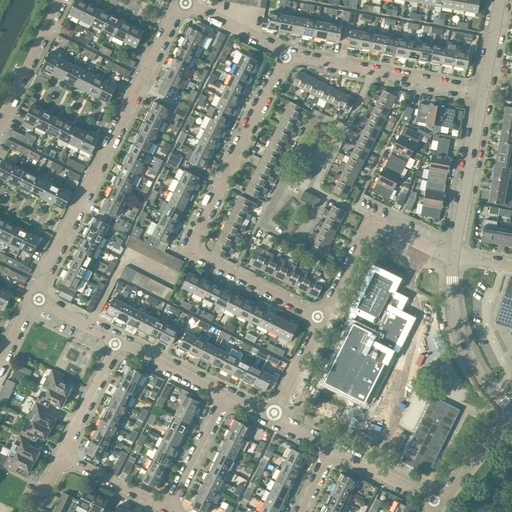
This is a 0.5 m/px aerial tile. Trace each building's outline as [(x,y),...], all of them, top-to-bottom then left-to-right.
[(74,0),(68,14),(80,20),(88,4),(80,0),(74,0)] [(429,8),(428,10),(433,10),(434,5),(441,7),(442,0),(430,0),(429,5),(429,8)] [(442,0),(441,7),(453,9),(454,0),(442,0)] [(454,0),(453,9),(465,11),(466,0),(454,0)] [(466,0),(465,11),(477,13),(479,0),(466,0)] [(80,20),(91,25),(99,9),(88,4),(80,20)] [(91,25),(102,31),(110,15),(99,9),(91,25)] [(347,24),(349,12),(343,11),(341,23),(347,24)] [(263,17),(261,27),(267,28),(267,30),(276,32),(276,31),(275,31),(275,30),(279,30),(282,15),(270,12),(269,18),(263,17)] [(355,13),(349,12),(347,24),(353,25),(355,13)] [(102,31),(113,36),(121,20),(110,15),(102,31)] [(279,30),(279,32),(288,34),(287,33),(287,32),(291,33),(294,17),(282,15),(279,30)] [(291,33),(290,35),(299,36),(298,36),(299,34),(302,35),(303,35),(306,19),(294,17),(291,33)] [(303,35),(303,37),(311,39),(311,38),(310,38),(311,36),(315,37),(318,21),(306,19),(303,35)] [(132,26),(121,20),(113,36),(124,42),(132,26)] [(315,37),(314,39),(323,41),(323,40),(322,40),(322,39),(327,39),(330,24),(318,21),(315,37)] [(204,36),(209,38),(213,32),(196,23),(193,29),(189,26),(183,38),(199,46),(204,36)] [(327,39),(326,41),(335,43),(334,42),(334,41),(339,42),(342,26),(330,24),(327,39)] [(59,32),(69,36),(71,37),(74,32),(62,26),(59,32)] [(132,26),(124,42),(136,48),(144,32),(132,26)] [(348,46),(347,48),(356,49),(357,49),(356,49),(356,47),(360,48),(362,36),(363,32),(351,30),(350,36),(348,46)] [(360,48),(359,50),(368,52),(368,51),(367,51),(368,49),(371,50),(372,50),(374,36),(375,35),(363,32),(362,36),(360,48)] [(461,32),(460,38),(472,40),(473,35),(461,32)] [(82,43),(85,37),(79,34),(77,40),(82,43)] [(66,47),(69,41),(57,35),(55,41),(66,47)] [(371,50),(371,52),(380,54),(380,53),(379,53),(380,52),(383,52),(384,53),(387,37),(384,36),(375,35),(374,36),(372,50),(371,50)] [(90,40),(85,37),(82,43),(87,46),(90,40)] [(383,52),(383,54),(392,56),(391,55),(391,54),(393,54),(395,55),(398,39),(387,37),(384,53),(383,52)] [(183,38),(178,48),(194,56),(199,46),(183,38)] [(395,55),(395,57),(404,58),(403,58),(403,56),(407,57),(410,41),(398,39),(395,55)] [(211,51),(216,54),(222,43),(216,40),(211,51)] [(69,41),(66,47),(71,49),(74,44),(69,41)] [(407,57),(406,59),(416,61),(416,60),(415,60),(415,59),(419,59),(422,44),(410,41),(407,57)] [(442,64),(442,66),(451,68),(451,67),(450,67),(450,65),(454,66),(457,50),(458,51),(459,45),(446,42),(445,48),(446,48),(443,64),(442,64)] [(419,59),(418,61),(427,63),(427,62),(426,62),(427,61),(430,62),(431,62),(434,46),(422,44),(419,59)] [(220,56),(225,58),(230,48),(225,45),(220,56)] [(430,62),(430,64),(439,65),(438,65),(439,63),(442,64),(443,64),(446,48),(445,48),(434,46),(431,62),(430,62)] [(178,48),(172,59),(188,67),(194,56),(178,48)] [(454,66),(454,68),(463,70),(463,69),(462,69),(462,68),(466,68),(467,69),(470,53),(458,51),(457,50),(454,66)] [(96,55),(91,52),(88,58),(94,61),(96,55)] [(41,69),(52,75),(60,59),(48,53),(41,69)] [(242,54),(237,64),(251,72),(253,73),(257,65),(256,66),(255,65),(257,61),(254,59),(246,56),(243,54),(242,54)] [(136,63),(130,60),(124,57),(121,63),(133,69),(136,63)] [(52,75),(63,80),(71,64),(60,59),(52,75)] [(172,59),(167,70),(183,78),(188,67),(172,59)] [(111,69),(114,63),(108,61),(105,66),(111,69)] [(114,63),(111,69),(128,78),(131,72),(114,63)] [(63,80),(74,86),(82,70),(71,64),(63,80)] [(237,64),(232,75),(246,83),(248,84),(252,76),(251,75),(251,76),(250,76),(251,72),(237,64)] [(74,86),(85,91),(93,76),(82,70),(74,86)] [(167,70),(162,80),(178,88),(183,78),(167,70)] [(304,90),(310,77),(299,71),(292,84),(293,84),(289,90),(294,92),(295,89),(294,88),(296,86),(304,90)] [(232,75),(226,86),(241,93),(240,94),(242,95),(246,86),(245,87),(244,86),(245,85),(246,83),(232,75)] [(85,91),(96,97),(104,81),(93,76),(85,91)] [(322,82),(310,77),(304,90),(301,96),(305,98),(307,95),(306,94),(307,92),(315,96),(322,82)] [(215,80),(209,78),(206,83),(212,86),(215,80)] [(178,88),(162,80),(156,91),(172,99),(178,88)] [(104,81),(96,97),(108,103),(116,87),(104,81)] [(333,88),(322,82),(315,96),(312,102),(316,104),(318,100),(317,100),(318,97),(326,101),(333,88)] [(226,86),(221,97),(235,104),(235,105),(237,105),(241,97),(240,98),(239,97),(240,94),(241,93),(226,86)] [(344,94),(333,88),(326,101),(323,108),(327,110),(329,106),(328,106),(329,103),(337,107),(344,94)] [(377,101),(390,108),(396,96),(383,89),(380,96),(375,94),(373,98),(377,101)] [(192,103),(195,97),(189,94),(186,100),(192,103)] [(344,94),(337,107),(338,107),(335,113),(339,115),(340,112),(340,111),(341,109),(349,113),(356,100),(344,94)] [(221,97),(216,108),(230,115),(232,116),(236,108),(235,108),(235,109),(233,108),(235,105),(235,104),(221,97)] [(201,107),(204,102),(198,99),(196,104),(201,107)] [(153,101),(147,113),(164,121),(169,109),(153,101)] [(284,113),(302,122),(297,120),(300,113),(305,116),(307,111),(303,108),(290,101),(284,113)] [(385,119),(390,108),(377,101),(374,107),(370,105),(367,110),(372,112),(385,119)] [(179,102),(176,108),(187,113),(189,108),(179,102)] [(427,123),(433,124),(437,106),(429,104),(429,105),(419,103),(415,121),(427,124),(427,123)] [(35,126),(43,110),(31,104),(23,120),(35,126)] [(437,106),(433,124),(432,131),(440,132),(441,126),(451,128),(455,110),(444,108),(445,107),(437,106)] [(511,107),(505,106),(503,119),(511,120),(511,107)] [(187,113),(176,108),(174,113),(184,118),(187,113)] [(216,108),(210,118),(225,126),(224,126),(226,127),(230,119),(230,118),(229,119),(228,119),(230,115),(216,108)] [(35,126),(46,132),(54,116),(43,110),(35,126)] [(379,130),(385,119),(372,112),(369,118),(364,116),(362,121),(366,123),(366,124),(379,130)] [(147,113),(142,123),(158,131),(164,121),(147,113)] [(284,113),(278,124),(296,133),(292,131),(295,124),(299,127),(302,122),(284,113)] [(46,132),(57,138),(65,121),(54,116),(46,132)] [(210,118),(205,129),(219,136),(219,137),(221,138),(225,129),(224,129),(224,130),(223,129),(224,126),(225,126),(210,118)] [(511,120),(503,119),(500,131),(511,132),(511,120)] [(176,120),(173,126),(179,128),(182,123),(176,120)] [(57,138),(68,143),(76,127),(65,121),(57,138)] [(142,123),(136,134),(153,142),(158,131),(142,123)] [(278,124),(273,136),(286,142),(289,136),(294,138),(296,133),(278,124)] [(374,141),(379,130),(366,124),(363,130),(358,128),(356,132),(360,135),(374,141)] [(399,135),(395,142),(412,151),(415,145),(416,145),(421,135),(422,131),(417,128),(415,132),(404,126),(399,136),(399,135)] [(68,143),(79,149),(88,133),(76,127),(68,143)] [(26,144),(29,138),(12,129),(9,135),(26,144)] [(200,139),(199,140),(200,140),(214,147),(214,148),(215,148),(220,140),(219,140),(219,141),(217,140),(219,137),(219,136),(205,129),(200,139)] [(511,132),(500,131),(498,142),(511,144),(511,132)] [(88,133),(79,149),(91,154),(99,138),(88,133)] [(136,134),(131,145),(147,153),(153,142),(136,134)] [(368,153),(374,141),(360,135),(357,141),(353,139),(350,144),(355,146),(368,153)] [(273,136),(267,147),(280,153),(283,147),(288,149),(290,144),(286,142),(273,136)] [(29,138),(26,144),(31,147),(34,141),(29,138)] [(430,162),(449,165),(450,158),(447,157),(450,140),(438,138),(435,155),(432,154),(430,162)] [(24,148),(19,145),(7,139),(4,145),(16,151),(17,148),(23,151),(24,148)] [(199,140),(194,150),(200,153),(209,157),(208,158),(210,159),(214,151),(213,152),(212,151),(214,148),(214,147),(200,140),(199,140)] [(165,142),(163,147),(168,150),(171,145),(165,142)] [(392,150),(388,159),(405,167),(410,157),(409,157),(412,151),(395,142),(392,149),(392,150)] [(511,144),(498,142),(496,154),(511,157),(511,156),(511,144)] [(131,145),(126,155),(142,163),(147,153),(131,145)] [(362,164),(368,153),(355,146),(352,152),(347,150),(345,155),(349,157),(362,164)] [(48,155),(51,150),(46,147),(43,153),(48,155)] [(267,147),(261,158),(275,165),(278,158),(282,160),(285,156),(280,153),(267,147)] [(194,150),(188,162),(199,167),(203,169),(205,170),(209,162),(208,161),(208,162),(207,162),(208,158),(209,157),(200,153),(194,150)] [(32,159),(35,153),(30,151),(27,157),(32,159)] [(172,152),(169,157),(179,163),(182,157),(172,152)] [(496,154),(494,166),(510,169),(511,157),(496,154)] [(126,155),(121,166),(137,174),(142,163),(126,155)] [(179,163),(169,157),(166,162),(177,168),(179,163)] [(357,175),(362,164),(349,157),(346,164),(342,162),(339,166),(344,169),(357,175)] [(65,164),(71,166),(73,161),(68,158),(65,164)] [(261,158),(256,169),(269,176),(272,169),(277,172),(279,167),(275,165),(261,158)] [(0,177),(8,181),(16,165),(4,159),(0,167),(0,177)] [(383,168),(379,175),(396,183),(399,177),(400,178),(405,167),(388,159),(383,168)] [(73,161),(71,166),(82,172),(85,167),(73,161)] [(55,170),(58,164),(52,162),(49,168),(55,170)] [(428,169),(426,180),(445,183),(447,173),(449,165),(430,162),(429,169),(428,169)] [(8,181),(19,187),(27,171),(16,165),(8,181)] [(121,166),(115,177),(131,185),(137,174),(121,166)] [(494,166),(492,178),(507,180),(510,169),(494,166)] [(155,176),(158,171),(152,168),(150,174),(155,176)] [(256,169),(250,180),(263,187),(267,181),(271,183),(273,178),(269,176),(256,169)] [(351,187),(357,175),(344,169),(340,175),(336,173),(333,178),(338,180),(351,187)] [(66,176),(77,182),(80,176),(69,170),(66,176)] [(184,170),(178,181),(193,188),(193,189),(195,190),(199,182),(198,181),(198,182),(196,182),(198,178),(197,177),(184,170)] [(19,187),(30,193),(38,177),(27,171),(19,187)] [(393,189),(396,183),(379,175),(376,182),(372,191),(388,200),(394,189),(393,189)] [(30,193),(41,198),(49,182),(38,177),(30,193)] [(115,177),(110,188),(126,196),(131,185),(115,177)] [(492,178),(489,189),(505,192),(507,180),(492,178)] [(263,187),(250,180),(244,192),(258,199),(261,192),(265,194),(268,189),(263,187)] [(351,187),(338,180),(335,186),(330,184),(328,189),(332,191),(332,192),(345,198),(351,187)] [(425,191),(424,198),(442,201),(444,193),(443,193),(445,183),(426,180),(424,191),(425,191)] [(178,181),(173,192),(188,200),(187,200),(189,201),(193,192),(192,193),(191,193),(193,189),(193,188),(178,181)] [(41,198),(52,204),(60,188),(49,182),(41,198)] [(60,188),(52,204),(63,210),(71,194),(60,188)] [(110,188),(104,198),(121,206),(126,196),(110,188)] [(144,198),(147,192),(141,190),(139,189),(137,194),(139,194),(139,195),(144,198)] [(505,192),(489,189),(487,202),(503,204),(505,192)] [(299,199),(310,205),(315,196),(304,190),(299,199)] [(173,192),(168,203),(182,210),(182,211),(184,211),(188,203),(187,204),(186,203),(187,200),(188,200),(173,192)] [(401,193),(396,203),(401,206),(406,195),(405,195),(401,193)] [(233,207),(247,214),(250,207),(254,209),(257,204),(252,202),(253,202),(239,195),(233,207)] [(315,196),(310,205),(312,206),(312,207),(314,208),(314,207),(316,208),(321,199),(315,196)] [(410,197),(404,208),(410,211),(415,200),(410,197)] [(109,214),(106,219),(128,230),(131,224),(116,216),(121,206),(104,198),(99,209),(109,214)] [(441,209),(442,201),(424,198),(423,204),(422,204),(420,216),(439,219),(440,209),(441,209)] [(163,202),(158,211),(162,213),(162,214),(177,221),(179,222),(183,214),(182,214),(182,215),(180,214),(182,211),(182,210),(168,203),(167,204),(163,202)] [(326,216),(340,223),(346,211),(332,204),(329,211),(325,209),(322,214),(327,216),(326,216)] [(489,206),(488,214),(497,215),(497,214),(499,208),(495,207),(489,206)] [(233,207),(228,218),(241,225),(244,218),(249,221),(251,216),(247,214),(233,207)] [(162,214),(157,224),(172,232),(171,232),(173,233),(177,225),(177,224),(176,225),(175,225),(177,221),(162,214)] [(334,234),(340,223),(326,216),(323,222),(319,220),(316,225),(321,227),(321,228),(334,234)] [(93,217),(87,229),(103,237),(108,226),(126,235),(128,230),(106,219),(104,223),(93,217)] [(228,218),(222,229),(235,236),(238,230),(243,232),(245,227),(241,225),(228,218)] [(492,244),(495,228),(484,226),(485,220),(478,219),(475,235),(481,236),(480,242),(492,244)] [(0,234),(0,238),(9,243),(17,227),(7,222),(0,234)] [(145,239),(144,242),(146,243),(151,245),(157,248),(161,240),(166,243),(168,244),(172,235),(171,235),(171,236),(170,235),(171,232),(172,232),(157,224),(151,235),(149,234),(147,239),(145,239)] [(9,243),(20,249),(29,233),(17,227),(9,243)] [(329,246),(334,234),(321,228),(318,234),(313,232),(311,237),(315,239),(329,246)] [(492,244),(504,246),(507,230),(495,228),(492,244)] [(87,229),(82,239),(98,247),(103,237),(87,229)] [(222,229),(217,241),(230,247),(233,241),(237,243),(240,239),(235,236),(222,229)] [(29,233),(20,249),(32,255),(40,239),(29,233)] [(130,235),(125,245),(130,248),(135,237),(130,235)] [(115,243),(120,245),(123,240),(118,237),(115,243)] [(135,237),(130,248),(135,251),(141,240),(135,237)] [(82,239),(76,250),(92,259),(98,247),(82,239)] [(329,246),(315,239),(312,245),(307,243),(305,248),(310,250),(309,251),(323,257),(329,246)] [(141,240),(135,251),(141,254),(146,243),(144,242),(141,240)] [(230,247),(217,241),(211,252),(224,259),(227,253),(232,255),(234,250),(230,248),(230,247)] [(146,243),(141,254),(146,256),(151,245),(146,243)] [(151,245),(146,256),(151,259),(157,248),(151,245)] [(260,270),(266,256),(260,253),(262,249),(257,246),(255,251),(248,264),(260,270)] [(157,248),(151,259),(157,262),(162,251),(157,248)] [(76,250),(71,261),(87,269),(92,259),(76,250)] [(162,251),(157,262),(162,264),(168,254),(162,251)] [(260,270),(271,276),(278,262),(271,259),(274,254),(269,252),(266,256),(260,270)] [(168,254),(162,264),(168,267),(173,256),(171,255),(168,254)] [(173,256),(168,267),(173,270),(178,259),(173,256)] [(271,276),(282,281),(289,268),(283,265),(285,260),(280,258),(278,262),(271,276)] [(178,259),(173,270),(178,273),(180,270),(184,262),(178,259)] [(71,261),(65,272),(82,280),(86,282),(91,271),(87,269),(71,261)] [(108,266),(113,269),(116,263),(110,261),(108,266)] [(307,261),(303,268),(308,271),(311,264),(307,261)] [(32,269),(26,266),(20,263),(17,269),(29,275),(32,269)] [(282,281),(293,287),(300,273),(294,270),(296,266),(291,263),(289,268),(282,281)] [(120,277),(125,279),(130,268),(125,266),(120,277)] [(7,276),(10,270),(4,267),(2,273),(7,276)] [(125,279),(130,282),(136,271),(130,268),(125,279)] [(293,287),(305,292),(311,279),(305,276),(308,271),(303,269),(301,273),(300,273),(293,287)] [(349,331),(323,382),(364,403),(368,396),(371,398),(378,384),(388,364),(391,358),(394,352),(408,323),(410,319),(396,312),(402,299),(390,293),(396,280),(394,279),(374,269),(354,309),(356,310),(350,321),(350,322),(352,324),(349,331)] [(10,270),(7,276),(24,284),(27,279),(10,270)] [(130,282),(135,285),(141,274),(136,271),(130,282)] [(82,280),(65,272),(60,282),(62,283),(58,290),(73,297),(82,280)] [(182,287),(181,287),(193,293),(200,279),(201,277),(193,273),(192,273),(193,274),(193,275),(189,273),(182,287)] [(135,285),(141,287),(146,277),(141,274),(135,285)] [(311,279),(305,292),(316,298),(323,285),(317,282),(319,277),(314,275),(312,279),(311,279)] [(141,287),(146,290),(152,279),(146,277),(141,287)] [(200,279),(193,293),(200,297),(204,299),(211,284),(212,282),(203,278),(203,279),(204,279),(203,280),(200,279)] [(495,322),(495,323),(511,328),(511,278),(509,278),(508,279),(509,279),(504,293),(504,294),(500,307),(499,308),(500,309),(495,322)] [(146,290),(152,293),(157,282),(152,279),(146,290)] [(152,293),(157,296),(163,285),(157,282),(152,293)] [(211,284),(204,299),(214,304),(222,290),(221,289),(222,288),(214,283),(214,284),(215,284),(214,286),(211,284)] [(157,296),(162,298),(168,287),(163,285),(157,296)] [(102,290),(97,287),(91,298),(96,301),(102,290)] [(168,287),(162,298),(168,301),(174,290),(168,287)] [(1,288),(0,290),(0,307),(5,309),(13,294),(1,288)] [(222,290),(214,304),(225,309),(232,295),(233,293),(225,289),(225,290),(225,291),(222,290)] [(232,295),(225,309),(236,315),(243,300),(244,298),(236,294),(235,295),(236,295),(236,296),(232,295)] [(151,304),(154,298),(149,295),(146,302),(151,304)] [(106,312),(105,314),(113,318),(112,317),(113,316),(116,318),(117,318),(124,303),(113,298),(106,312)] [(243,300),(236,315),(246,320),(254,305),(254,306),(255,304),(246,300),(247,300),(246,302),(243,300)] [(116,318),(116,319),(124,324),(124,323),(123,323),(124,321),(127,323),(128,323),(135,309),(124,303),(117,318),(116,318)] [(254,305),(246,320),(257,326),(264,311),(265,309),(257,305),(258,306),(257,307),(254,306),(254,305)] [(127,323),(126,325),(135,329),(135,328),(134,328),(134,327),(138,328),(138,329),(145,314),(135,309),(128,323),(127,323)] [(264,311),(257,326),(268,331),(275,316),(276,314),(268,310),(268,311),(268,312),(264,311)] [(207,320),(210,314),(204,311),(201,317),(207,320)] [(138,328),(137,330),(145,334),(145,333),(145,332),(149,334),(157,320),(145,314),(138,329),(138,328)] [(275,316),(268,331),(278,336),(286,322),(287,320),(279,316),(278,316),(279,317),(279,318),(275,316)] [(149,334),(148,336),(156,340),(156,339),(155,339),(156,338),(159,339),(160,339),(167,325),(157,320),(149,334)] [(202,328),(205,323),(199,320),(197,325),(202,328)] [(286,322),(278,336),(289,342),(297,327),(298,325),(289,321),(289,322),(290,322),(289,323),(286,322)] [(228,330),(231,324),(225,322),(222,327),(228,330)] [(178,330),(167,325),(159,341),(170,346),(178,330)] [(182,331),(178,340),(181,342),(179,345),(179,347),(178,348),(186,353),(186,352),(185,352),(186,350),(189,352),(190,352),(197,338),(182,331)] [(223,339),(226,333),(221,331),(218,336),(223,339)] [(249,341),(252,335),(247,332),(244,338),(249,341)] [(189,352),(188,354),(197,358),(197,357),(196,357),(197,356),(200,357),(200,358),(207,344),(200,340),(197,338),(190,352),(189,352)] [(245,350),(248,344),(242,341),(240,347),(245,350)] [(200,357),(199,359),(207,363),(208,363),(207,362),(207,361),(211,363),(218,349),(207,344),(200,358),(200,357)] [(274,346),(271,351),(282,357),(285,352),(274,346)] [(211,363),(210,365),(218,369),(218,368),(218,367),(222,368),(229,354),(218,349),(211,363)] [(222,368),(221,370),(229,374),(228,373),(229,372),(232,374),(233,374),(240,360),(243,354),(232,349),(229,354),(222,368)] [(265,369),(269,361),(278,366),(280,360),(269,355),(266,360),(262,368),(265,369)] [(232,374),(231,375),(240,380),(240,379),(239,379),(240,377),(243,379),(244,379),(251,365),(240,360),(233,374),(232,374)] [(14,363),(10,369),(13,370),(18,373),(21,366),(14,363)] [(243,379),(242,381),(250,385),(251,384),(250,384),(250,383),(254,384),(261,370),(251,365),(244,379),(243,379)] [(127,366),(123,374),(124,373),(125,374),(123,377),(123,378),(137,385),(143,374),(129,367),(127,366)] [(46,379),(42,385),(44,386),(66,397),(71,386),(61,381),(64,376),(52,370),(47,379),(46,379)] [(254,384),(253,386),(261,390),(260,389),(261,388),(265,390),(267,386),(272,376),(261,370),(254,384)] [(122,377),(117,385),(118,385),(118,384),(120,385),(118,388),(118,389),(132,396),(137,385),(123,378),(123,377),(122,377)] [(7,379),(4,386),(12,390),(15,383),(7,379)] [(151,391),(151,392),(157,395),(159,389),(150,385),(148,390),(151,391)] [(163,391),(160,396),(166,399),(168,394),(171,388),(166,385),(163,391)] [(4,386),(0,393),(0,403),(5,406),(12,390),(4,386)] [(44,386),(36,402),(48,408),(50,403),(61,408),(66,397),(44,386)] [(116,387),(112,396),(113,396),(113,395),(114,396),(113,399),(112,399),(127,406),(132,396),(118,389),(118,388),(116,387)] [(182,389),(178,397),(183,399),(179,406),(194,413),(193,413),(195,414),(199,406),(198,407),(197,406),(199,402),(191,398),(193,394),(182,389)] [(111,398),(107,406),(107,407),(108,406),(109,406),(107,410),(122,417),(127,406),(112,399),(113,399),(111,398)] [(36,415),(33,421),(50,429),(55,418),(45,413),(48,408),(36,402),(31,413),(36,415)] [(179,406),(174,417),(188,424),(190,425),(194,417),(193,417),(192,417),(193,413),(194,413),(179,406)] [(105,409),(101,417),(102,417),(102,416),(104,417),(102,420),(102,421),(116,428),(122,417),(107,410),(105,409)] [(144,421),(146,416),(140,413),(138,418),(144,421)] [(174,417),(169,427),(183,434),(183,435),(184,436),(188,428),(188,427),(188,428),(186,428),(188,424),(174,417)] [(233,419),(229,428),(230,428),(230,427),(231,428),(230,431),(244,438),(250,427),(235,420),(233,419)] [(100,420),(96,428),(97,427),(98,428),(96,431),(111,438),(116,428),(102,421),(102,420),(100,420)] [(25,424),(20,434),(32,440),(34,435),(44,440),(50,429),(33,421),(30,426),(25,424)] [(169,427),(163,438),(178,445),(177,446),(179,447),(183,438),(182,439),(181,438),(183,435),(183,434),(169,427)] [(144,428),(139,439),(144,442),(150,431),(144,428)] [(95,430),(91,439),(92,438),(93,439),(91,442),(106,449),(111,438),(96,431),(95,430)] [(228,430),(224,438),(224,439),(225,438),(226,438),(226,439),(225,441),(239,449),(244,438),(230,431),(228,430)] [(29,446),(32,440),(20,434),(15,445),(13,444),(10,450),(34,461),(39,451),(29,446)] [(133,443),(136,437),(130,434),(127,440),(133,443)] [(163,438),(158,448),(172,456),(174,457),(178,449),(177,449),(177,450),(175,449),(177,446),(178,445),(163,438)] [(144,442),(139,439),(134,450),(139,453),(144,442)] [(89,441),(85,449),(86,449),(87,449),(85,453),(100,460),(106,449),(91,442),(89,441)] [(223,441),(218,449),(219,449),(219,448),(221,449),(219,452),(234,459),(239,449),(225,441),(224,442),(223,441)] [(261,453),(263,448),(258,445),(255,450),(261,453)] [(158,448),(153,459),(167,466),(166,467),(168,468),(172,460),(172,459),(171,460),(170,460),(172,456),(158,448)] [(267,449),(264,455),(261,461),(267,463),(270,457),(272,452),(267,449)] [(291,449),(286,459),(300,466),(300,467),(302,468),(306,460),(305,459),(305,460),(304,460),(306,456),(291,449)] [(34,461),(10,450),(8,456),(9,456),(4,467),(15,472),(18,467),(28,472),(34,461)] [(217,452),(213,460),(214,460),(214,459),(215,460),(214,463),(228,470),(234,459),(219,452),(217,452)] [(125,459),(119,456),(114,467),(120,470),(125,459)] [(153,459),(147,470),(161,477),(161,478),(163,479),(167,470),(166,470),(166,471),(165,470),(166,467),(167,466),(153,459)] [(286,459),(281,470),(295,477),(295,478),(296,479),(301,470),(300,470),(300,471),(298,470),(300,467),(300,466),(286,459)] [(134,463),(128,460),(123,471),(128,474),(134,463)] [(212,462),(208,471),(209,470),(210,471),(208,474),(223,481),(228,470),(214,463),(212,462)] [(250,474),(253,469),(247,466),(245,472),(250,474)] [(147,470),(141,481),(156,489),(157,489),(161,481),(161,482),(159,481),(161,478),(161,477),(147,470)] [(281,470),(276,481),(290,488),(289,488),(291,489),(295,481),(294,482),(293,481),(295,478),(295,477),(281,470)] [(262,474),(256,471),(254,476),(259,479),(262,474)] [(206,473),(202,481),(203,481),(205,481),(203,484),(218,492),(223,481),(208,474),(206,473)] [(340,473),(336,481),(336,482),(337,481),(338,481),(336,484),(351,492),(356,481),(343,475),(340,473)] [(276,481),(270,491),(284,498),(284,499),(286,500),(290,492),(289,492),(289,493),(288,492),(289,488),(290,488),(276,481)] [(201,484),(197,492),(198,491),(199,492),(198,495),(200,496),(213,502),(218,492),(203,484),(203,485),(201,484)] [(335,484),(330,492),(331,492),(331,491),(333,492),(331,495),(345,503),(350,494),(351,492),(336,484),(336,485),(335,484)] [(239,496),(242,490),(236,488),(234,493),(239,496)] [(89,511),(97,495),(85,489),(79,501),(63,493),(55,509),(59,511),(73,511),(77,505),(89,511)] [(270,491),(265,502),(279,509),(278,510),(280,511),(284,503),(284,502),(283,503),(282,503),(284,499),(284,498),(270,491)] [(251,495),(246,492),(243,498),(248,500),(251,495)] [(196,494),(191,503),(192,503),(192,502),(194,503),(193,504),(192,507),(202,511),(207,511),(213,502),(200,496),(198,495),(197,495),(196,494)] [(329,494),(325,503),(326,503),(326,502),(327,503),(326,506),(337,511),(340,511),(345,503),(331,495),(329,494)] [(109,511),(110,510),(104,507),(108,500),(97,495),(89,511),(91,511),(109,511)] [(367,507),(370,502),(364,499),(362,504),(367,507)] [(265,502),(259,511),(277,511),(278,510),(279,509),(265,502)] [(398,502),(392,511),(410,511),(412,509),(398,502)]
